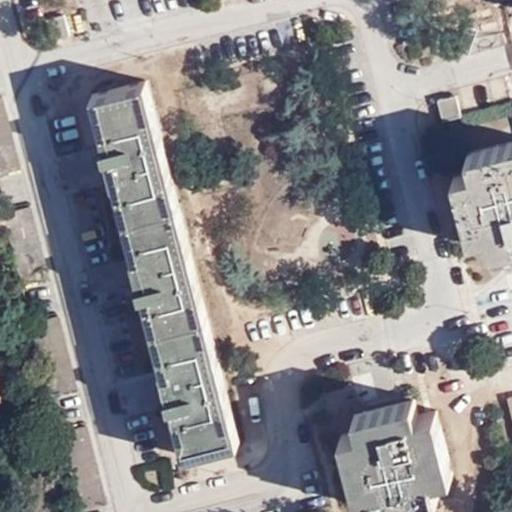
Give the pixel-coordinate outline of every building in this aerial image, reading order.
[(67,12),(50,15),(54,35),(71,31),(67,12)] [(147,78),(92,92),(109,159),(136,265),(165,380),(184,453),(237,439),(147,78)] [(459,94),(440,98),(446,119),(464,114),(459,94)] [(5,97),(0,98),(0,173),(23,168),(5,97)] [(476,169),(458,174),(475,237),(492,233),(496,249),(511,244),(511,139),(471,150),(476,169)] [(32,201),(5,208),(23,281),(50,274),(32,201)] [(59,311),(33,317),(50,390),(77,384),(59,311)] [(418,349),(349,366),(358,401),(370,398),(366,382),(422,368),(418,349)] [(418,410),(413,392),(385,399),(353,407),(357,425),(340,429),(355,492),(373,488),(377,507),(439,491),(435,473),(453,468),(437,406),(418,410)] [(86,420),(60,426),(77,499),(104,493),(86,420)]
